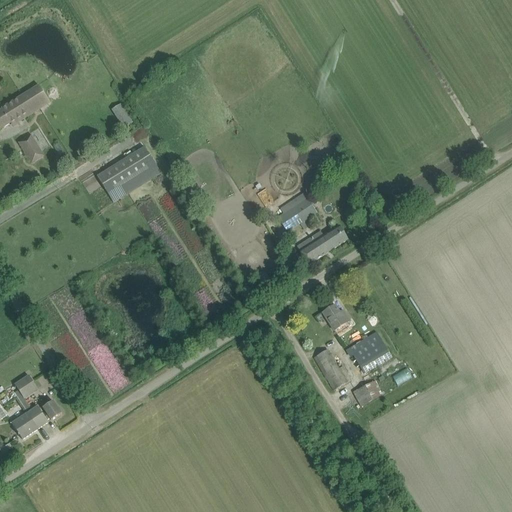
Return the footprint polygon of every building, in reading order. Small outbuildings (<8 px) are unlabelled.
[(37,88),(7,106),(8,107),(16,120),(18,123),(19,123),(48,105),(37,88)] [(121,104),(113,109),(113,110),(118,116),(126,111),(121,104)] [(8,107),(0,111),(0,130),(16,120),(8,107)] [(19,143),(31,164),(44,156),(32,136),(19,143)] [(145,148),(98,176),(114,203),(161,174),(145,148)] [(257,194),(265,207),(274,201),(266,189),(257,194)] [(317,214),(304,194),(281,209),(284,215),(278,219),(287,233),(317,214)] [(312,238),(297,248),(309,265),(324,256),(348,240),(340,227),(325,236),(322,232),(312,238)] [(345,315),(342,317),(335,306),(323,314),(334,331),(349,321),(345,315)] [(349,349),(364,374),(391,358),(377,333),(349,349)] [(314,358),(333,391),(351,381),(343,367),(339,370),(335,363),(328,350),(314,358)] [(398,386),(413,378),(409,369),(393,377),(398,386)] [(27,414),(38,430),(48,423),(47,421),(50,419),(52,421),(62,414),(53,402),(43,408),(46,412),(43,414),(38,407),(32,411),(25,399),(38,390),(29,376),(15,385),(19,391),(15,394),(28,414),(27,414)] [(354,392),(361,407),(383,397),(376,382),(354,392)] [(20,436),(23,440),(38,430),(27,414),(11,425),(19,436),(20,436)]
